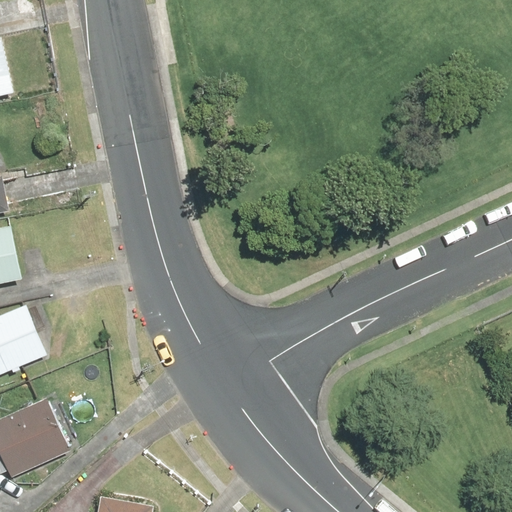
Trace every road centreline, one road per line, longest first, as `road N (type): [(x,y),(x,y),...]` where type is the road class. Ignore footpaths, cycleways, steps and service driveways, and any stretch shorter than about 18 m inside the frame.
road 1 (secondary): [(225,374),(161,262),(103,0)]
road 2 (residential): [(225,374),(511,239)]
road 3 (secondary): [(349,511),(256,420),(225,374)]
